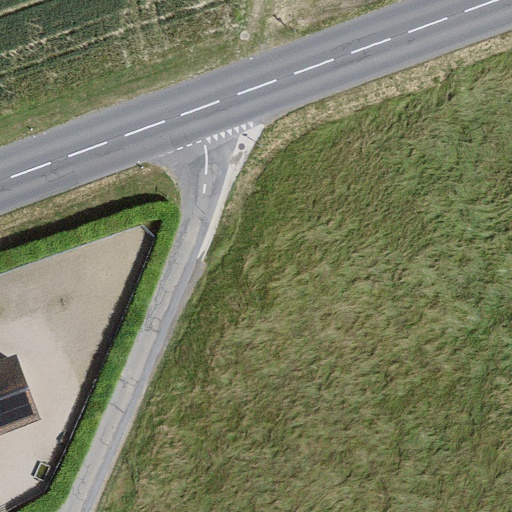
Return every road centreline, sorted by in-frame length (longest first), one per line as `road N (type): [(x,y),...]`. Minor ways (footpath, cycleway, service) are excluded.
road 1 (unclassified): [(74,511),(204,196),(201,110)]
road 2 (tertiary): [(201,110),(497,0)]
road 3 (tertiary): [(0,184),(201,110)]
